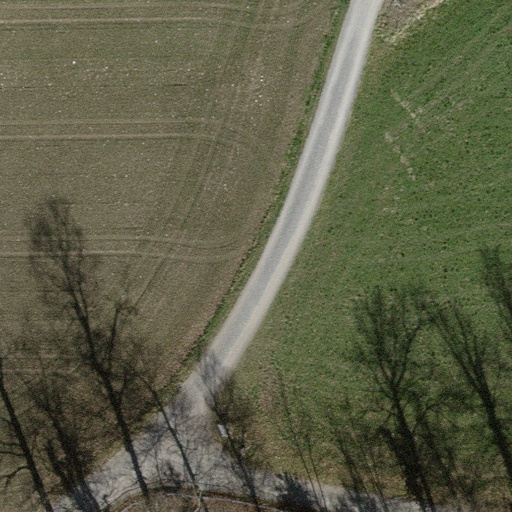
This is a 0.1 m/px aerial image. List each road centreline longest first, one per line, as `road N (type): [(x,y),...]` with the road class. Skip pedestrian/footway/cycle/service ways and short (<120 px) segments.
road 1 (track): [(70,511),(174,418),(254,308),(316,169),(370,0)]
road 2 (track): [(128,460),(375,511)]
